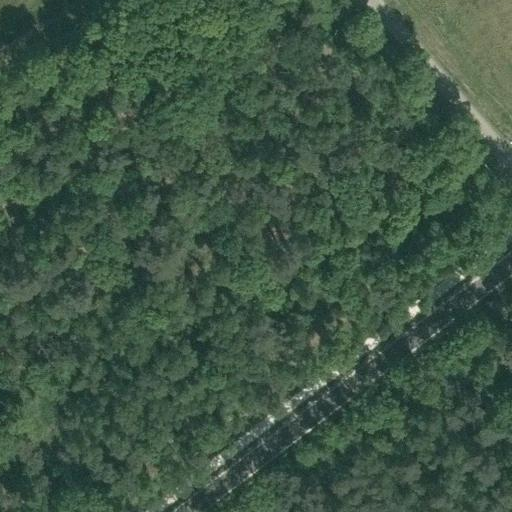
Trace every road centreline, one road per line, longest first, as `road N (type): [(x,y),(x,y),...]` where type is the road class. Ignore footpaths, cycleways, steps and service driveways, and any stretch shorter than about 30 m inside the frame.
road 1 (tertiary): [(180,511),(511,261)]
road 2 (unclassified): [(511,165),(370,0)]
